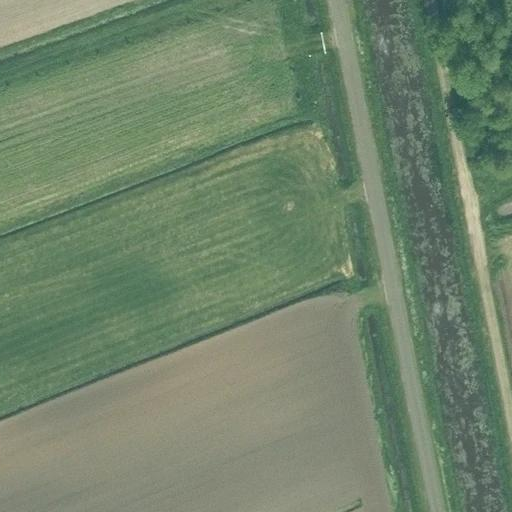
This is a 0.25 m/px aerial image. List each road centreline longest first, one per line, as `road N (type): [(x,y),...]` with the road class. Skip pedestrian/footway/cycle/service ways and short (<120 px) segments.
road 1 (unclassified): [(437,511),(336,0)]
road 2 (track): [(511,462),(467,205)]
road 3 (track): [(467,205),(425,0)]
